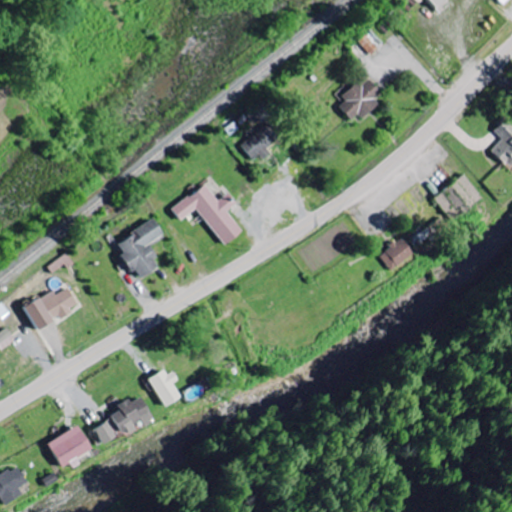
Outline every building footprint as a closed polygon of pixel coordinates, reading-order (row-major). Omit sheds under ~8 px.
[(425,0),(439,14),(452,3),(449,0),(425,0)] [(359,41),(369,55),(382,44),(372,31),(359,41)] [(338,107),(350,121),(357,115),(360,118),(383,97),(364,75),(340,96),(344,101),(338,107)] [(511,126),(504,119),(493,131),(501,140),(490,151),(511,173),(511,172),(511,126)] [(277,142),(262,126),(240,147),(253,160),(258,155),(261,157),(277,142)] [(450,222),(483,202),(467,175),(434,195),(450,222)] [(180,221),(196,209),(224,245),(242,231),(226,212),(236,204),(227,194),(217,201),(205,185),(172,210),(180,221)] [(116,243),(122,254),(119,256),(129,273),(134,270),(139,279),(157,268),(152,259),(155,258),(147,245),(162,236),(153,221),(116,243)] [(412,254),(399,238),(378,256),(391,272),(412,254)] [(23,307),(37,331),(78,305),(67,287),(56,294),(52,289),(23,307)] [(15,341),(7,328),(0,332),(0,347),(1,350),(15,341)] [(179,398),(172,382),(176,380),(170,368),(148,378),(161,407),(179,398)] [(110,414),(122,434),(140,423),(142,426),(152,421),(138,397),(129,402),(127,398),(115,405),(118,410),(110,414)] [(93,428),(100,444),(113,438),(106,422),(93,428)] [(45,444),(60,467),(67,463),(69,465),(91,451),(75,425),(45,444)] [(0,474),(0,502),(1,505),(21,495),(16,487),(25,483),(16,466),(0,474)]
